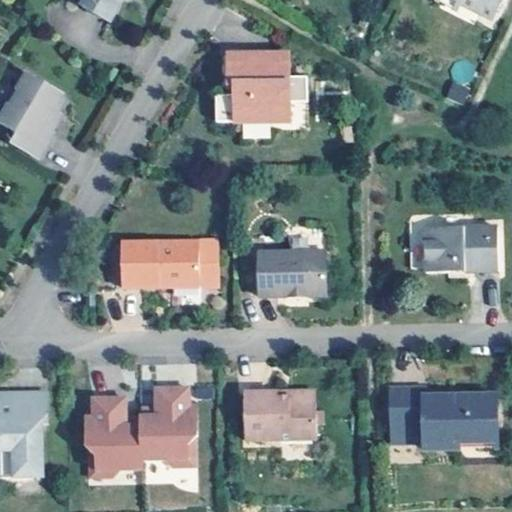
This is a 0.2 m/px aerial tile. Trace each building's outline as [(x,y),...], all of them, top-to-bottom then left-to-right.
[(80,0),(108,17),(119,0),(80,0)] [(481,6),(470,0),(438,0),(437,1),(458,11),(462,4),(478,12),(481,6)] [(470,0),(481,6),(478,12),(493,19),(502,0),(470,0)] [(289,74),(289,53),(226,54),(226,81),(234,81),(234,94),(226,94),(214,94),(213,121),(290,121),(290,102),(307,101),(307,74),(289,74)] [(455,83),(474,79),(469,60),(450,65),(455,83)] [(58,89),(23,69),(14,83),(7,84),(2,92),(3,99),(0,105),(0,118),(13,126),(6,139),(35,156),(50,132),(49,125),(52,122),(47,119),(55,107),(62,97),(58,89)] [(234,94),(234,81),(226,81),(226,94),(234,94)] [(465,103),(468,85),(450,81),(446,99),(465,103)] [(59,110),(55,107),(47,119),(52,122),(59,110)] [(245,137),(269,136),(269,124),(245,124),(245,137)] [(499,270),(498,225),(426,226),(426,230),(412,231),(412,265),(427,266),(427,271),(499,270)] [(199,256),(199,241),(120,242),(121,288),(159,287),(160,282),(170,281),(175,286),(195,286),(200,281),(206,286),(218,286),(218,255),(199,256)] [(217,241),(199,241),(199,256),(218,255),(217,241)] [(325,296),(325,252),(258,253),(259,297),(325,296)] [(94,304),(93,285),(83,286),(83,305),(94,304)] [(155,416),(139,416),(139,424),(140,459),(162,459),(170,465),(177,458),(185,458),(185,444),(192,438),(195,435),(194,420),(187,420),(186,405),(186,388),(154,388),(154,407),(155,416)] [(45,420),(44,389),(10,390),(11,398),(0,398),(0,475),(43,474),(42,452),(41,419),(45,420)] [(423,398),(423,389),(390,390),(391,444),(424,444),(424,452),(460,451),(460,448),(460,439),(496,438),(496,397),(461,397),(423,398)] [(461,397),(461,389),(423,389),(423,398),(461,397)] [(0,398),(11,398),(10,390),(0,390),(0,398)] [(312,394),(308,390),(293,391),(290,395),(278,396),(278,391),(245,392),(246,440),(316,439),(316,394),(312,394)] [(140,459),(139,424),(124,425),(123,416),(123,397),(91,398),(92,416),(92,431),(85,430),(85,445),(87,448),(95,454),(95,468),(103,468),(110,475),(118,468),(140,467),(140,459)] [(154,407),(139,408),(139,416),(155,416),(154,407)] [(139,416),(123,416),(124,425),(139,424),(139,416)] [(177,458),(170,465),(192,465),(192,438),(185,444),(185,458),(177,458)] [(496,448),(496,438),(460,439),(460,448),(496,448)] [(88,476),(110,475),(103,468),(95,468),(95,454),(87,448),(88,476)]
